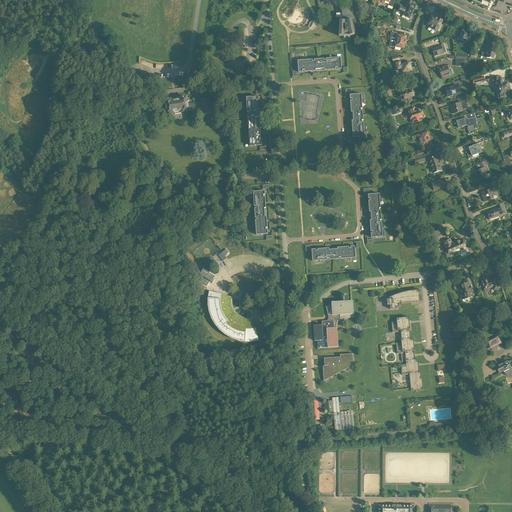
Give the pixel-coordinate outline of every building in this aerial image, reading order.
[(396,11),(402,14),(402,15),(410,19),(414,9),(416,5),(412,3),(408,1),(405,8),(399,5),(396,11)] [(340,21),(339,36),(344,36),(350,36),(355,35),(352,20),(350,20),(350,19),(354,18),(352,7),(346,8),(346,10),(342,11),(343,12),(336,14),(336,17),(340,17),(340,21)] [(432,28),(437,31),(440,25),(443,20),(443,19),(438,16),(437,18),(435,17),(434,17),(432,16),(427,25),(430,26),(429,26),(432,28)] [(462,31),(458,39),(458,40),(457,42),(460,43),(461,41),(465,43),(467,38),(470,39),(471,36),(469,35),(469,34),(468,34),(469,34),(469,33),(468,33),(468,32),(467,32),(466,32),(466,33),(462,31)] [(391,32),(390,39),(405,42),(406,40),(405,40),(406,36),(397,34),(397,33),(391,32)] [(405,44),(405,42),(390,39),(389,47),(395,48),(394,49),(400,50),(400,47),(404,48),(404,44),(405,44)] [(432,48),(434,56),(446,53),(444,44),(432,48)] [(486,58),(493,59),(493,58),(495,58),(495,56),(494,55),(495,50),(488,49),(487,53),(482,52),(481,56),(486,57),(486,58)] [(342,69),(341,58),(337,58),(331,58),(331,60),(307,62),(307,60),(301,61),(298,61),(299,72),(342,69)] [(395,63),(397,70),(399,69),(400,73),(402,73),(412,70),(409,62),(400,65),(399,62),(395,63)] [(441,75),(442,79),(450,76),(448,69),(450,68),(449,65),(447,66),(438,68),(441,75)] [(496,85),(495,86),(496,91),(498,90),(500,97),(506,96),(504,91),(508,90),(509,88),(508,83),(506,83),(505,83),(504,79),(502,80),(502,79),(500,79),(499,76),(492,78),(493,83),(495,83),(496,85)] [(445,88),(447,96),(451,95),(460,92),(458,84),(445,88)] [(383,90),(386,98),(392,96),(389,88),(383,90)] [(402,93),(402,94),(399,95),(402,103),(408,101),(408,102),(409,103),(410,103),(411,103),(412,103),(412,102),(412,101),(411,97),(414,96),(413,95),(414,94),(414,93),(414,92),(413,92),(412,91),(412,90),(409,90),(408,88),(404,90),(405,92),(402,93)] [(362,128),(361,103),(362,103),(361,97),(362,97),(361,94),(350,95),(353,138),(365,137),(364,134),(364,128),(362,128)] [(265,128),(264,116),(259,117),(258,96),(246,97),(246,101),(247,101),(247,107),(248,106),(251,136),(249,136),(250,142),(249,142),(250,146),(261,145),(260,128),(265,128)] [(182,111),(188,110),(188,109),(202,107),(203,114),(219,112),(218,104),(211,105),(210,98),(201,99),(201,101),(196,102),(195,101),(193,103),(187,104),(187,102),(188,102),(189,100),(189,99),(188,98),(186,98),(186,97),(179,98),(179,97),(172,98),(173,99),(165,100),(166,107),(164,107),(163,108),(162,110),(162,112),(164,113),(165,113),(167,113),(167,114),(174,113),(175,113),(181,112),(182,111)] [(462,109),(468,108),(465,98),(457,100),(459,103),(450,105),(452,114),(462,111),(462,109)] [(408,115),(409,119),(410,119),(411,123),(419,121),(419,120),(422,120),(422,118),(422,117),(422,116),(423,115),(422,111),(420,112),(420,111),(419,111),(419,110),(415,112),(413,107),(407,109),(409,114),(408,115)] [(511,110),(508,111),(507,109),(503,110),(504,116),(505,116),(509,115),(510,119),(511,119),(511,120),(511,119),(511,110)] [(478,112),(477,112),(466,115),(467,118),(456,121),(458,128),(467,125),(470,134),(472,134),(472,133),(475,132),(473,124),(474,124),(472,117),(479,115),(478,112)] [(417,135),(412,137),(412,140),(418,138),(421,147),(431,144),(430,140),(431,139),(431,138),(431,137),(430,136),(429,136),(427,132),(417,135)] [(468,148),(470,153),(467,154),(469,159),(473,157),(472,156),(482,152),(480,147),(478,144),(483,142),(482,138),(474,141),(476,145),(468,148)] [(428,159),(433,173),(441,170),(436,156),(428,159)] [(503,157),(506,170),(511,169),(508,156),(503,157)] [(484,177),(484,175),(489,173),(485,161),(479,164),(481,169),(474,172),(477,180),(484,177)] [(428,181),(429,185),(431,184),(433,190),(447,186),(446,183),(446,182),(445,182),(444,179),(434,183),(433,179),(428,181)] [(491,197),(496,195),(492,183),(486,185),(488,190),(481,193),(484,202),(491,199),(491,197)] [(268,234),(265,191),(253,192),(253,195),(254,201),(255,201),(257,225),(255,225),(256,231),(256,235),(268,234)] [(380,227),(379,203),(380,203),(380,197),(379,194),(368,194),(371,238),(383,237),(382,233),(382,227),(380,227)] [(501,210),(505,208),(503,203),(497,205),(498,208),(487,212),(489,219),(502,215),(501,210)] [(430,234),(434,242),(439,240),(435,232),(430,234)] [(449,253),(450,254),(452,253),(452,251),(465,246),(463,239),(459,241),(458,240),(451,243),(449,239),(443,242),(445,246),(444,246),(447,253),(449,253)] [(322,259),(346,257),(346,258),(352,258),(355,258),(355,246),(312,249),(312,261),(316,261),(322,260),(322,259)] [(224,255),(229,252),(226,249),(218,255),(223,261),(227,258),(224,255)] [(216,277),(203,269),(201,272),(196,280),(207,286),(210,281),(212,283),(216,277)] [(490,287),(492,286),(493,287),(494,290),(500,288),(497,278),(493,279),(492,278),(489,280),(488,277),(485,277),(480,278),(483,286),(485,290),(489,289),(490,287)] [(468,282),(458,286),(461,294),(459,294),(461,300),(473,296),(471,291),(472,291),(470,286),(469,286),(468,282)] [(387,305),(389,305),(390,309),(397,308),(397,307),(399,306),(401,306),(401,303),(421,301),(421,296),(419,296),(418,290),(405,292),(396,294),(388,298),(389,298),(389,299),(387,299),(387,305)] [(221,294),(209,291),(209,293),(208,295),(208,297),(208,299),(208,301),(208,303),(208,304),(208,306),(208,309),(209,311),(209,312),(210,314),(210,316),(212,319),(212,320),(213,322),(214,323),(215,324),(216,327),(218,329),(220,331),(221,332),(223,333),(224,334),(226,335),(228,337),(230,337),(232,339),(235,340),(237,340),(239,341),(241,341),(242,341),(245,342),(248,342),(251,342),(252,342),(255,341),(256,341),(258,341),(255,329),(253,329),(251,319),(249,319),(248,319),(246,319),(245,319),(244,318),(243,318),(242,318),(241,317),(239,316),(238,316),(237,315),(236,314),(235,313),(234,312),(233,311),(233,310),(232,308),(232,307),(231,306),(231,304),(231,302),(231,300),(231,298),(221,296),(221,294)] [(329,318),(327,321),(322,321),(322,325),(314,326),(315,341),(317,341),(317,348),(328,347),(328,348),(338,347),(337,328),(336,328),(336,326),(337,321),(339,321),(352,317),(354,317),(353,301),(331,302),(331,304),(330,304),(326,307),(329,318)] [(408,317),(396,318),(396,322),(391,322),(392,332),(398,332),(398,331),(400,330),(401,339),(401,343),(396,344),(397,354),(402,353),(402,352),(405,352),(406,364),(401,365),(402,375),(407,374),(407,373),(409,373),(410,379),(409,379),(411,391),(423,390),(422,377),(421,377),(420,371),(419,371),(418,359),(415,360),(414,351),(413,338),(410,338),(409,329),(410,329),(408,317)] [(445,328),(446,337),(453,336),(451,323),(444,325),(443,325),(444,328),(445,328)] [(484,341),(488,350),(502,343),(497,334),(484,341)] [(323,369),(324,382),(324,380),(353,364),(353,354),(340,355),(340,357),(324,358),(325,368),(323,369)] [(503,371),(504,373),(505,374),(505,375),(506,375),(507,376),(508,376),(509,377),(510,377),(511,377),(511,376),(511,361),(510,361),(509,361),(508,361),(507,362),(507,361),(505,362),(495,367),(499,373),(503,371)] [(354,429),(353,411),(340,412),(339,397),(332,398),(332,401),(333,408),(335,431),(354,429)] [(309,400),(310,420),(319,420),(317,399),(309,400)] [(324,402),(325,408),(326,412),(332,412),(332,408),(333,408),(332,401),(324,402)] [(311,427),(312,434),(324,433),(323,425),(311,427)] [(412,511),(412,503),(376,502),(375,511),(412,511)] [(433,503),(427,503),(427,511),(426,511),(453,511),(453,503),(433,503)]
